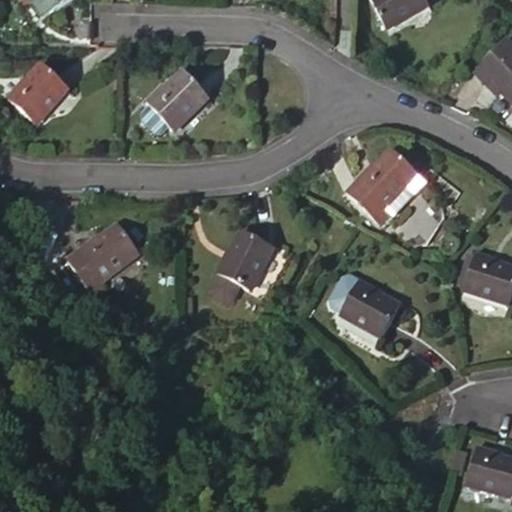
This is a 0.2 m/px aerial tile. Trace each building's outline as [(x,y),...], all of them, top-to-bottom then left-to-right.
[(38,0),(39,0),(33,4),(42,18),(74,0),(38,0)] [(424,0),(368,0),(385,31),(429,7),(424,0)] [(511,49),(506,43),(472,76),(492,95),(497,91),(511,106),(511,49)] [(44,68),(31,83),(25,90),(21,86),(8,101),(36,126),(68,90),(44,68)] [(186,75),(171,89),(164,96),(160,92),(146,106),(173,134),(210,99),(186,75)] [(25,90),(31,83),(27,80),(21,86),(25,90)] [(164,96),(171,89),(167,85),(160,92),(164,96)] [(395,154),(380,169),(372,177),(368,173),(345,195),(379,228),(390,217),(384,210),(418,177),(395,154)] [(372,177),(380,169),(375,165),(368,173),(372,177)] [(429,187),(418,177),(384,210),(390,217),(394,221),(429,187)] [(95,248),(91,243),(66,262),(94,299),(105,291),(100,284),(140,255),(121,229),(103,243),(95,248)] [(246,236),(235,256),(230,265),(224,261),(216,276),(219,278),(241,290),(250,295),(274,251),(246,236)] [(100,237),(91,243),(95,248),(103,243),(100,237)] [(230,265),(235,256),(229,253),(224,261),(230,265)] [(492,267),(494,262),(475,256),(463,292),(511,308),(511,305),(511,273),(501,270),(492,267)] [(241,290),(219,278),(211,293),(213,299),(227,306),(233,305),(241,290)] [(373,296),(376,291),(360,282),(359,284),(350,279),(343,281),(330,303),(332,309),(341,315),(340,317),(383,342),(400,312),(380,300),(373,296)] [(384,295),(376,291),(373,296),(380,300),(384,295)] [(492,461),(493,455),(477,450),(465,488),(511,501),(511,466),(500,463),(492,461)]
